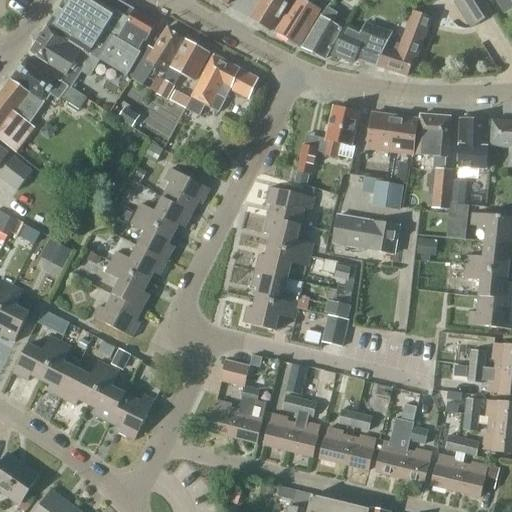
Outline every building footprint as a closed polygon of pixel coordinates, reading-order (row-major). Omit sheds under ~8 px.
[(64,0),(47,27),(69,41),(126,77),(158,24),(115,0),(64,0)] [(260,0),(250,18),(272,31),(290,0),(260,0)] [(299,46),(320,11),(307,3),(308,0),(296,0),(275,33),(299,46)] [(470,29),(493,14),(484,0),(457,0),(454,2),(470,29)] [(495,0),(505,14),(511,9),(506,0),(495,0)] [(325,59),(341,29),(332,24),(337,14),(327,8),(302,48),(325,59)] [(377,67),(407,76),(414,58),(417,58),(431,19),(415,13),(410,26),(408,25),(400,46),(389,42),(386,47),(386,48),(377,67)] [(386,48),(386,47),(385,47),(392,34),(365,24),(361,32),(346,25),(332,54),(354,63),(355,60),(377,67),(386,48)] [(68,42),(69,41),(47,27),(30,53),(65,75),(61,81),(71,88),(85,66),(76,61),(82,51),(68,42)] [(164,74),(185,40),(167,28),(153,50),(149,47),(135,68),(130,77),(143,86),(154,67),(164,74)] [(193,82),(209,53),(186,40),(170,69),(163,82),(164,82),(157,95),(166,100),(173,86),(180,74),(193,82)] [(248,100),(258,80),(239,70),(239,69),(214,56),(191,98),(190,101),(188,105),(185,110),(199,117),(205,106),(219,113),(225,99),(217,95),(221,86),(248,100)] [(71,88),(61,81),(60,82),(26,59),(11,80),(0,94),(0,141),(15,153),(34,128),(28,123),(44,99),(46,101),(50,94),(58,101),(61,97),(80,109),(87,98),(71,88)] [(170,101),(186,110),(188,105),(190,101),(174,92),(170,101)] [(132,127),(139,116),(125,107),(118,118),(132,127)] [(351,147),(359,114),(333,107),(325,141),(328,141),(324,155),(337,158),(340,144),(351,147)] [(390,152),(395,117),(372,114),(367,149),(390,152)] [(420,116),(419,121),(415,155),(434,156),(434,162),(433,170),(435,170),(443,171),(443,170),(444,157),(446,157),(448,142),(450,118),(420,116)] [(395,117),(390,152),(413,155),(418,120),(395,117)] [(457,168),(484,170),(488,120),(460,118),(457,168)] [(511,122),(491,121),(490,147),(509,149),(508,168),(511,168),(511,122)] [(311,176),(317,149),(302,146),(296,172),(293,183),(307,186),(309,175),(311,176)] [(0,164),(8,154),(0,147),(0,164)] [(0,177),(17,191),(32,172),(13,158),(0,174),(0,177)] [(405,182),(408,164),(399,162),(396,181),(405,182)] [(141,181),(146,172),(138,167),(133,176),(141,181)] [(163,197),(193,213),(198,203),(202,205),(210,190),(170,169),(164,181),(170,184),(163,197)] [(448,210),(452,171),(445,171),(443,170),(443,171),(435,170),(431,208),(448,210)] [(375,182),(372,206),(399,211),(403,186),(375,182)] [(452,183),(450,203),(462,204),(464,184),(452,183)] [(267,218),(300,226),(304,210),(310,211),(314,198),(270,188),(266,205),(270,206),(267,218)] [(185,229),(193,213),(163,197),(156,212),(141,204),(136,214),(174,234),(178,225),(185,229)] [(468,207),(449,205),(448,213),(447,213),(446,228),(465,230),(468,207)] [(0,224),(10,230),(16,219),(0,211),(0,224)] [(484,243),(511,246),(511,217),(471,213),(470,226),(486,228),(484,243)] [(168,244),(174,234),(136,214),(130,225),(145,233),(138,247),(167,262),(175,248),(168,244)] [(394,255),(399,227),(337,216),(333,244),(394,255)] [(296,241),(300,226),(267,218),(264,234),(271,236),(268,246),(310,256),(312,244),(296,241)] [(62,269),(71,251),(49,239),(40,258),(62,269)] [(435,257),(437,241),(418,239),(416,254),(435,257)] [(511,261),(511,246),(484,243),(483,258),(466,256),(465,269),(507,273),(509,261),(511,261)] [(307,268),(310,256),(268,246),(266,257),(259,255),(255,271),(287,278),(291,264),(307,268)] [(160,276),(167,262),(138,247),(131,260),(116,252),(110,264),(148,283),(153,273),(160,276)] [(97,265),(101,257),(91,252),(87,260),(97,265)] [(14,283),(24,264),(12,258),(2,277),(14,283)] [(143,292),(148,283),(110,264),(105,273),(120,281),(112,296),(142,311),(150,296),(143,292)] [(348,281),(349,279),(354,280),(356,269),(351,268),(351,267),(337,264),(333,277),(348,281)] [(511,283),(506,283),(507,273),(465,269),(464,279),(480,281),(478,298),(511,302),(511,298),(511,283)] [(284,293),(287,278),(255,271),(251,286),(258,288),(256,299),(297,309),(300,297),(284,293)] [(0,310),(12,286),(1,281),(0,283),(0,310)] [(12,286),(0,310),(0,328),(3,329),(0,334),(0,336),(14,344),(29,314),(15,307),(23,292),(12,286)] [(137,321),(142,311),(112,296),(105,309),(99,306),(93,318),(132,339),(140,323),(137,321)] [(511,312),(511,302),(478,298),(477,313),(470,313),(468,325),(511,330),(511,312)] [(294,320),(297,309),(256,299),(253,309),(246,308),(242,324),(275,332),(278,316),(294,320)] [(333,303),(331,315),(349,319),(352,307),(333,303)] [(49,329),(55,317),(43,311),(37,322),(49,329)] [(343,347),(349,320),(328,315),(321,342),(343,347)] [(318,345),(321,333),(307,330),(305,341),(318,345)] [(41,381),(60,343),(50,337),(42,352),(28,345),(13,375),(28,382),(31,376),(41,381)] [(104,342),(98,351),(109,357),(114,348),(104,342)] [(61,399),(77,370),(63,363),(71,348),(60,343),(41,381),(50,386),(47,392),(61,399)] [(494,369),(511,371),(511,346),(503,345),(503,346),(493,344),(492,360),(495,361),(494,369)] [(123,371),(131,355),(119,349),(111,364),(123,371)] [(469,367),(483,368),(485,352),(471,351),(469,367)] [(89,405),(108,367),(98,362),(90,377),(77,370),(61,399),(76,407),(79,400),(89,405)] [(220,381),(244,387),(249,367),(225,362),(220,381)] [(142,364),(134,379),(159,392),(167,376),(142,364)] [(307,368),(293,364),(287,392),(300,395),(307,368)] [(109,424),(125,394),(111,387),(119,373),(108,367),(89,405),(98,410),(95,417),(109,424)] [(481,384),(483,368),(469,367),(467,382),(481,384)] [(511,396),(511,371),(494,369),(493,378),(490,377),(488,393),(498,394),(498,395),(511,396)] [(259,391),(244,387),(240,401),(256,405),(259,391)] [(450,392),(447,411),(462,414),(465,394),(450,392)] [(125,394),(109,424),(121,430),(119,434),(134,442),(154,402),(143,396),(140,402),(125,394)] [(299,400),(286,397),(285,397),(282,410),(297,414),(301,401),(299,400)] [(464,415),(478,417),(480,401),(466,399),(464,415)] [(232,439),(239,410),(231,408),(231,405),(216,401),(214,411),(213,411),(208,432),(232,439)] [(316,405),(301,401),(297,414),(308,417),(313,418),(316,405)] [(488,426),(511,428),(511,403),(497,402),(497,403),(487,401),(485,417),(489,418),(488,426)] [(417,407),(405,404),(401,420),(413,423),(417,407)] [(239,410),(232,439),(256,444),(262,423),(261,423),(264,413),(248,409),(247,413),(239,410)] [(353,428),(356,415),(340,411),(337,424),(353,428)] [(312,458),(317,436),(319,427),(307,424),(308,417),(297,414),(295,424),(288,452),(312,458)] [(288,452),(295,424),(286,422),(287,419),(272,415),(269,425),(264,446),(288,452)] [(356,415),(353,428),(368,432),(372,418),(356,415)] [(476,433),(478,417),(464,415),(462,431),(476,433)] [(389,443),(383,442),(381,452),(381,451),(375,473),(399,479),(407,451),(409,441),(413,428),(414,423),(413,423),(401,420),(395,418),(389,443)] [(511,453),(511,428),(488,426),(487,435),(484,434),(482,450),(492,451),(492,452),(511,453)] [(413,428),(409,441),(425,445),(428,431),(413,428)] [(344,466),(350,438),(342,436),(343,432),(327,429),(325,438),(319,460),(344,466)] [(350,438),(344,466),(368,472),(373,450),(375,440),(359,436),(359,440),(350,438)] [(460,454),(463,440),(448,436),(444,450),(460,454)] [(463,440),(460,454),(476,457),(479,444),(463,440)] [(407,451),(399,479),(424,485),(429,463),(431,453),(415,450),(415,453),(407,451)] [(39,477),(7,455),(0,465),(0,491),(19,505),(23,499),(39,477)] [(455,492),(462,464),(454,462),(455,459),(439,455),(438,459),(437,465),(436,465),(431,487),(455,492)] [(470,466),(462,464),(455,492),(480,498),(482,486),(485,476),(484,476),(487,467),(471,463),(470,466)] [(494,489),(498,469),(487,467),(484,476),(485,476),(482,486),(494,489)] [(306,511),(311,496),(281,489),(281,485),(278,485),(274,496),(293,500),(292,506),(290,506),(288,511),(306,511)] [(79,511),(51,491),(35,511),(79,511)] [(368,511),(369,510),(311,496),(307,511),(368,511)] [(24,511),(25,511),(31,504),(23,499),(19,505),(17,507),(24,511)]
